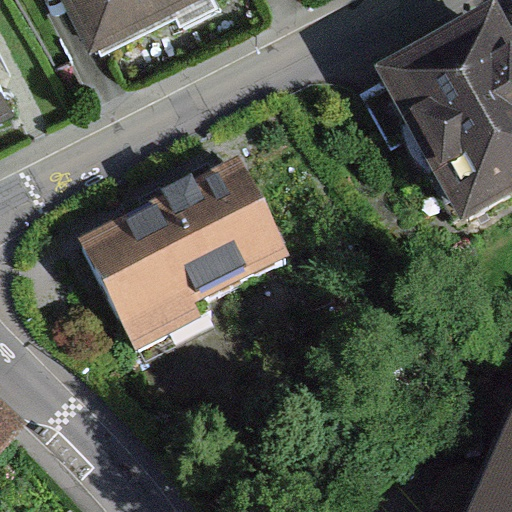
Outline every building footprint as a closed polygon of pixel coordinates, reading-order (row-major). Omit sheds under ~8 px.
[(178,0),(78,0),(102,43),(178,0)] [(393,84),(369,98),(398,149),(419,137),(471,230),(511,207),(511,20),(507,11),(389,77),(393,84)] [(0,70),(0,106),(14,100),(0,70)] [(84,246),(139,354),(206,320),(199,307),(292,260),(243,165),(84,246)] [(0,448),(17,427),(0,413),(0,448)] [(511,511),(511,442),(481,511),(511,511)]
